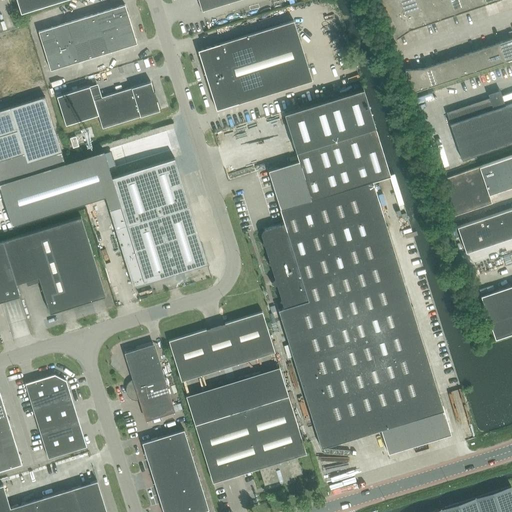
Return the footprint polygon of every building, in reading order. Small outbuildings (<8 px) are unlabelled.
[(17,0),(21,13),(63,0),(17,0)] [(198,0),(202,11),(237,0),(198,0)] [(380,0),(393,37),(395,40),(412,29),(497,0),(380,0)] [(125,4),(39,31),(51,70),(137,43),(125,4)] [(312,80),(294,20),(198,50),(216,110),(312,80)] [(511,38),(425,67),(422,68),(405,70),(405,72),(412,92),(511,58),(511,38)] [(98,115),(103,128),(160,110),(151,81),(94,99),(90,86),(57,96),(66,125),(98,115)] [(45,96),(0,110),(0,160),(24,153),(27,162),(62,151),(45,96)] [(511,142),(511,102),(450,124),(462,160),(511,142)] [(79,146),(79,145),(76,136),(75,136),(70,138),(73,148),(79,146)] [(263,143),(266,152),(274,149),(271,140),(263,143)] [(511,186),(511,155),(441,179),(453,216),(492,203),(489,195),(511,186)] [(207,263),(175,158),(112,177),(121,206),(109,210),(133,286),(207,263)] [(278,309),(321,448),(443,410),(372,181),(280,209),(284,223),(263,230),(261,234),(263,241),(262,244),(265,245),(269,261),(268,264),(271,265),(275,279),(273,279),(271,283),(275,285),(277,285),(281,298),(280,301),(282,302),(284,308),(278,309)] [(466,252),(511,236),(511,208),(457,227),(466,252)] [(81,216),(4,240),(0,241),(0,333),(1,333),(0,331),(0,301),(20,295),(16,283),(26,280),(27,285),(40,281),(50,313),(106,296),(81,216)] [(511,285),(480,296),(495,339),(511,333),(511,285)] [(175,413),(153,343),(125,351),(134,379),(132,379),(131,380),(130,381),(129,382),(128,383),(127,384),(127,385),(126,386),(126,387),(126,388),(126,389),(126,390),(126,391),(126,392),(127,393),(127,395),(128,396),(130,397),(130,398),(131,398),(132,399),(133,399),(134,400),(135,400),(136,400),(137,400),(138,400),(139,400),(140,400),(147,421),(175,413)] [(55,374),(25,383),(48,458),(87,446),(66,380),(55,374)] [(208,386),(191,390),(198,418),(235,409),(233,401),(222,403),(219,391),(213,393),(215,399),(211,400),(208,386)] [(0,470),(22,464),(7,415),(0,392),(0,470)] [(306,453),(288,395),(195,424),(213,482),(259,468),(264,486),(283,480),(284,483),(287,484),(295,482),(297,478),(296,476),(303,474),(297,456),(306,453)] [(198,511),(209,509),(184,429),(157,437),(151,439),(142,442),(149,465),(153,477),(159,498),(163,511),(198,511)] [(107,511),(97,480),(34,500),(10,507),(3,484),(0,485),(0,511),(107,511)] [(511,511),(511,489),(511,486),(431,511),(511,511)]
